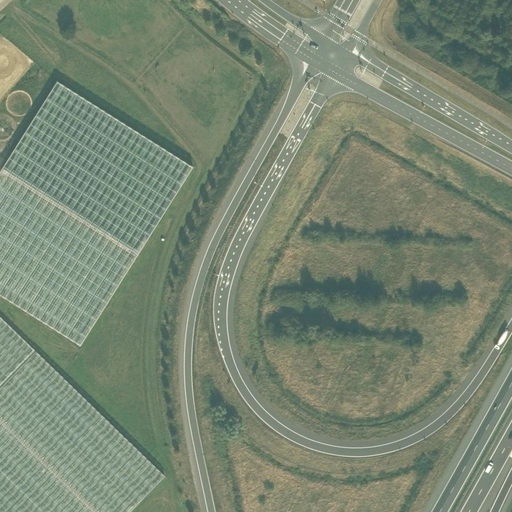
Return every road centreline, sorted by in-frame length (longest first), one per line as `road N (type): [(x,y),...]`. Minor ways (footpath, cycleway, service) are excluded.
road 1 (motorway): [(511,325),(484,372),(436,425),(376,452),(303,441),(255,406),(226,341),(229,275),(335,75)]
road 2 (motorway): [(313,62),(201,271),(188,393),(211,511)]
road 3 (secondary): [(335,75),(511,168)]
road 4 (secondary): [(511,148),(347,54)]
road 5 (motorway): [(511,381),(440,511)]
